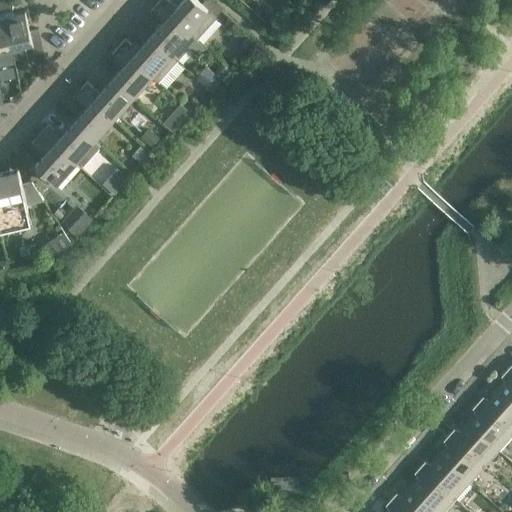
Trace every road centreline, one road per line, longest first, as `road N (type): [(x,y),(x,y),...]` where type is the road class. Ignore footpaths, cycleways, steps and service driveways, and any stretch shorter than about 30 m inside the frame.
road 1 (residential): [(337,511),(511,319)]
road 2 (residential): [(193,511),(147,472),(0,412)]
road 3 (residential): [(0,139),(130,0)]
